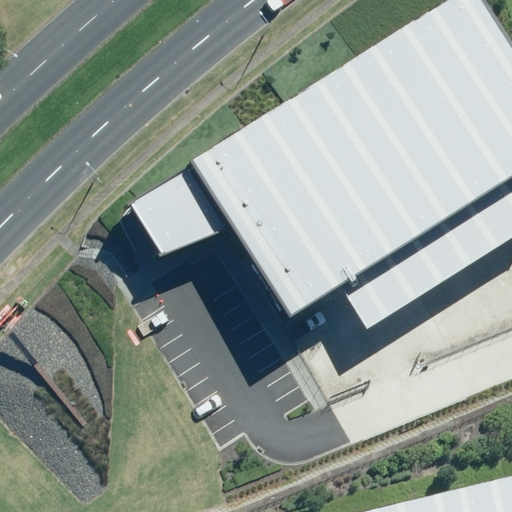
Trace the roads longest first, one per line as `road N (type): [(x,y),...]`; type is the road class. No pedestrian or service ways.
road 1 (primary): [(264,0),(0,239)]
road 2 (primary): [(0,91),(113,0)]
